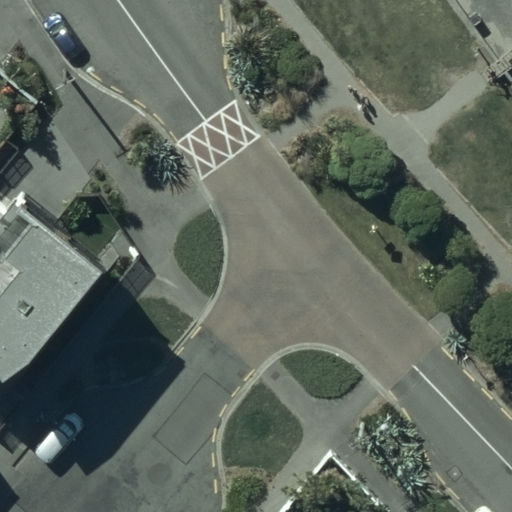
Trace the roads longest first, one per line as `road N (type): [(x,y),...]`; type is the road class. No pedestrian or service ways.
road 1 (residential): [(97,511),(306,254)]
road 2 (residential): [(124,0),(306,254)]
road 3 (residential): [(306,254),(511,470)]
